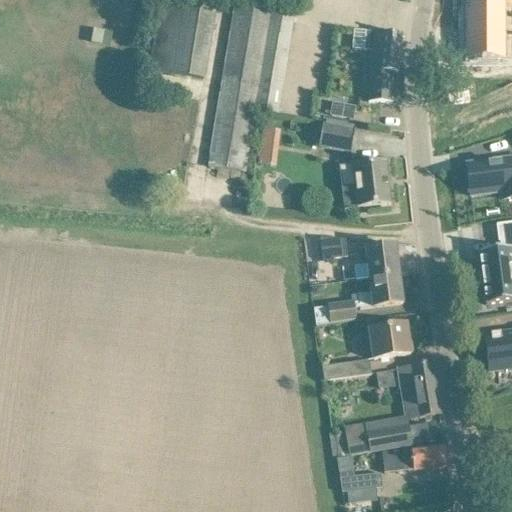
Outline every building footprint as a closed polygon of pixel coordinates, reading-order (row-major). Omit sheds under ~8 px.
[(503,60),(503,9),(511,9),(511,0),(491,0),(492,7),(467,7),(467,60),(503,60)] [(294,17),(283,16),(234,7),(207,170),(244,176),(255,113),(278,116),(294,17)] [(215,19),(159,9),(148,75),(205,85),(215,19)] [(368,105),(392,105),(392,74),(398,75),(401,37),(366,33),(353,32),(351,50),(365,52),(365,51),(370,52),(368,72),(368,105)] [(494,83),(455,87),(459,121),(497,118),(494,83)] [(352,124),(354,112),(342,110),(340,122),(352,124)] [(318,149),(351,155),(355,133),(322,127),(318,149)] [(511,158),(466,164),(469,198),(502,194),(503,202),(511,201),(511,158)] [(355,191),(342,192),(344,211),(357,210),(357,211),(390,207),(385,163),(352,167),(355,191)] [(511,221),(497,224),(499,248),(479,250),(486,306),(511,302),(511,221)] [(344,243),(319,241),(322,263),(346,260),(344,243)] [(375,251),(352,254),(355,283),(367,282),(398,278),(395,249),(375,251)] [(398,278),(367,282),(369,296),(357,297),(359,312),(402,307),(398,278)] [(328,308),(328,310),(313,312),(315,329),(330,327),(355,323),(353,305),(328,308)] [(405,327),(386,330),(369,332),(373,362),(410,357),(405,327)] [(486,340),(484,340),(484,342),(485,353),(488,375),(511,371),(511,336),(496,339),(486,340)] [(369,363),(321,370),(323,384),(370,377),(369,363)] [(403,420),(404,422),(405,422),(439,417),(431,366),(396,371),(403,420)] [(344,433),(329,436),(333,462),(337,461),(348,460),(348,459),(410,447),(405,422),(404,422),(403,420),(343,430),(344,433)] [(447,469),(443,449),(382,458),(385,478),(447,469)] [(348,460),(337,461),(342,505),(371,502),(370,491),(381,490),(379,476),(354,480),(351,460),(348,460)]
